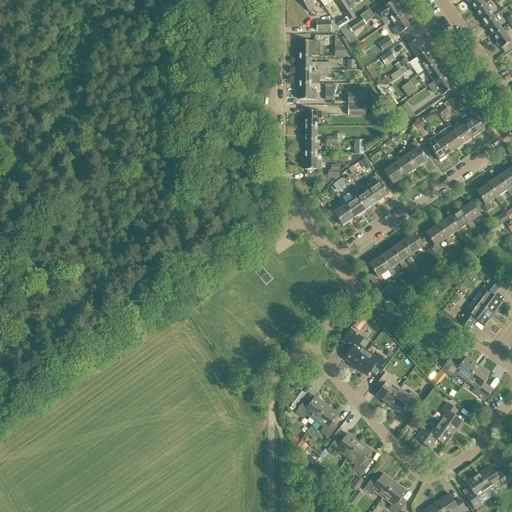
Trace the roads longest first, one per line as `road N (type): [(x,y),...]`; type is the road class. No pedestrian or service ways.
road 1 (residential): [(307,345),(418,473),(438,472),(475,449),(511,398)]
road 2 (residential): [(334,257),(275,175),(278,0)]
road 3 (residential): [(334,257),(511,135)]
road 4 (residential): [(511,105),(440,0)]
